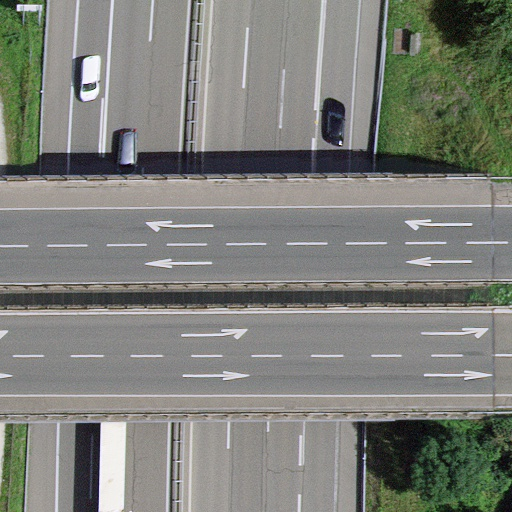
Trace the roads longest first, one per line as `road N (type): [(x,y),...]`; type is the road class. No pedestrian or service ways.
road 1 (motorway): [(135,0),(112,511)]
road 2 (secondary): [(0,355),(511,355)]
road 3 (secondary): [(495,244),(0,247)]
road 4 (motorway): [(245,511),(260,105)]
